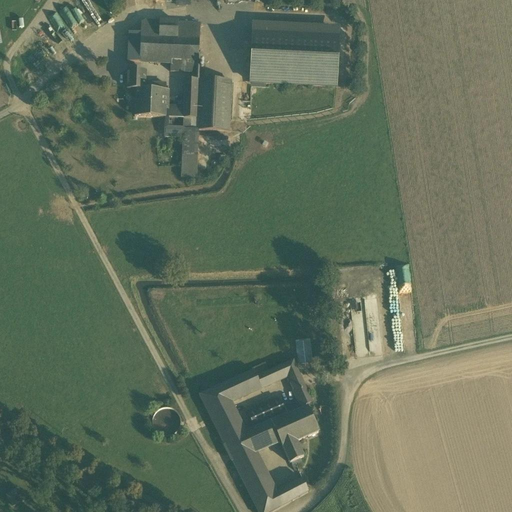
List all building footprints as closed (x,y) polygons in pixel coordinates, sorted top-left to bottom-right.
[(83,13),(78,16),(86,28),(90,25),(83,13)] [(142,34),(142,38),(159,39),(160,23),(160,22),(147,22),(141,24),(141,34),(142,34)] [(200,25),(160,23),(159,39),(199,41),(200,25)] [(254,24),(254,35),(337,39),(338,28),(254,24)] [(142,34),(141,34),(129,34),(128,63),(141,64),(141,60),(140,60),(141,38),(142,38),(142,34)] [(254,35),(251,84),(335,88),(337,39),(254,35)] [(199,41),(159,39),(142,38),(141,38),(140,60),(141,60),(171,61),(171,66),(170,73),(198,74),(198,73),(198,62),(199,41)] [(30,64),(22,73),(32,81),(39,72),(30,64)] [(135,90),(145,91),(145,86),(145,72),(128,71),(127,90),(135,90)] [(184,111),(183,120),(196,120),(197,86),(198,81),(185,81),(184,107),(184,111)] [(231,87),(197,86),(196,120),(183,120),(183,129),(183,130),(183,131),(198,131),(229,133),(231,87)] [(134,118),(165,119),(165,111),(166,91),(145,91),(135,90),(134,118)] [(165,119),(183,120),(184,111),(169,111),(165,111),(165,119)] [(183,131),(183,130),(165,129),(164,138),(183,139),(183,131)] [(196,180),(198,131),(183,131),(183,139),(182,164),(181,177),(181,180),(196,180)] [(374,274),(374,268),(339,270),(340,282),(369,281),(368,275),(374,274)] [(402,335),(412,336),(413,321),(403,320),(402,335)] [(295,342),(298,365),(312,364),(310,340),(295,342)] [(293,362),(269,373),(257,378),(260,389),(287,377),(291,384),(301,380),(298,372),(293,362)] [(253,372),(257,378),(269,373),(265,365),(252,370),(253,372)] [(253,372),(245,376),(252,393),(260,389),(257,378),(253,372)] [(199,397),(228,454),(251,443),(247,433),(231,402),(252,393),(245,376),(199,397)] [(305,389),(301,380),(291,384),(295,393),(305,389)] [(312,404),(305,389),(295,393),(298,401),(302,408),(307,406),(312,404)] [(275,421),(254,430),(260,444),(267,448),(279,442),(279,441),(296,433),(291,423),(290,423),(287,417),(288,417),(283,408),(280,401),(277,400),(268,404),(275,417),(275,421)] [(298,401),(283,408),(288,417),(308,408),(307,406),(302,408),(298,401)] [(247,413),(254,430),(275,421),(275,417),(268,404),(247,413)] [(302,463),(300,460),(304,458),(297,443),(319,433),(308,408),(288,417),(287,417),(290,423),(291,423),(296,433),(279,441),(279,442),(290,465),(291,464),(292,466),(295,465),(296,466),(302,463)] [(168,438),(174,436),(179,431),(181,425),(181,419),(177,413),(172,409),(165,409),(159,411),(154,415),(152,421),(153,428),(156,433),(161,437),(168,438)] [(256,452),(267,448),(260,444),(254,430),(247,433),(251,443),(256,452)] [(257,511),(274,511),(283,507),(277,493),(256,452),(251,443),(228,454),(257,511)] [(302,480),(294,484),(300,498),(308,493),(302,480)] [(290,504),(300,498),(294,484),(284,489),(290,504)] [(6,494),(13,507),(26,500),(20,487),(6,494)] [(283,507),(290,504),(284,489),(277,493),(283,507)]
